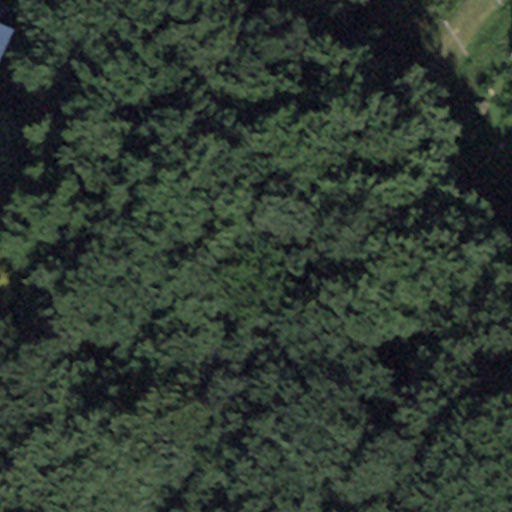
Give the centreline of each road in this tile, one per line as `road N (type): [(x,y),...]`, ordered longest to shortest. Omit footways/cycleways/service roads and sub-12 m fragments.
road 1 (track): [(247,17),(170,91),(150,126),(84,311),(26,511)]
road 2 (track): [(482,0),(402,153),(404,176),(441,170),(511,98)]
